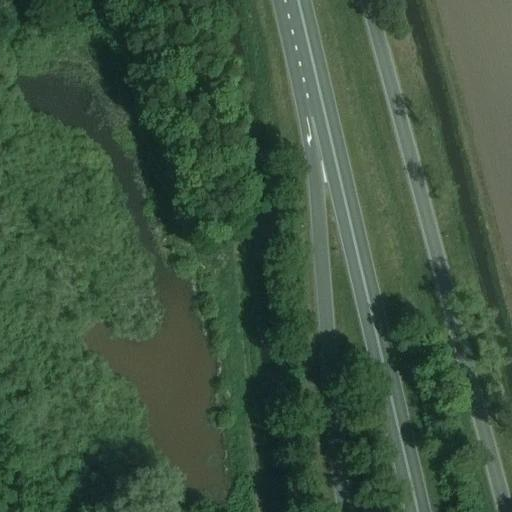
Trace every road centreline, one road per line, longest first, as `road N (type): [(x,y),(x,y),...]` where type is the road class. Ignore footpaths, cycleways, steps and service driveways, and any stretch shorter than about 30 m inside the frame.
road 1 (trunk): [(502,511),(366,0)]
road 2 (trunk): [(419,511),(328,124),(312,92)]
road 3 (trunk): [(312,92),(347,511)]
